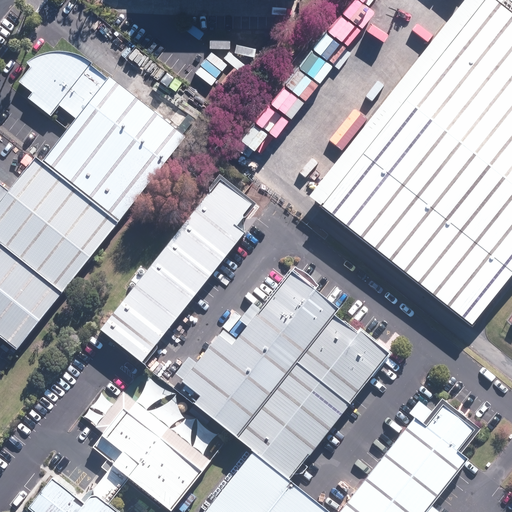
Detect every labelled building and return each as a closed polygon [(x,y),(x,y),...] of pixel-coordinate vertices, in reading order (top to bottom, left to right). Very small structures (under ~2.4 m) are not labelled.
[(511,0),(465,0),(308,199),(470,327),(511,273),(511,0)] [(37,164),(115,225),(182,140),(76,58),(66,55),(55,53),(47,55),(38,59),(33,63),(8,94),(59,137),(37,164)] [(0,211),(0,247),(60,295),(115,225),(37,164),(8,201),(0,211)] [(255,212),(220,185),(101,336),(145,371),(248,240),(239,233),(255,212)] [(60,295),(0,247),(0,343),(14,354),(60,295)] [(193,408),(239,443),(339,316),(293,280),(240,348),(223,335),(183,386),(200,399),(193,408)] [(392,357),(339,316),(239,443),(257,457),(292,485),(392,357)] [(343,511),(428,511),(490,434),(437,393),(343,511)] [(80,501),(53,480),(29,511),(30,511),(116,511),(108,505),(129,479),(170,511),(201,473),(123,411),(102,437),(123,453),(93,490),(94,496),(93,496),(91,496),(90,497),(89,499),(84,504),(80,501)] [(192,415),(176,435),(205,459),(222,439),(192,415)] [(322,511),(252,456),(207,511),(322,511)] [(86,493),(80,501),(84,504),(89,499),(90,497),(91,496),(93,496),(94,496),(93,490),(91,490),(90,491),(88,492),(86,493)] [(190,492),(177,507),(183,511),(184,511),(196,497),(190,492)]
